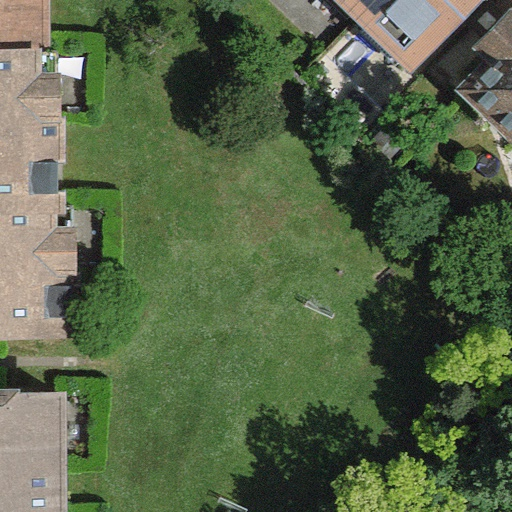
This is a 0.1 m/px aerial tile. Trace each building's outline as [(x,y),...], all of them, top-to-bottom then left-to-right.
[(0,0),(0,49),(41,50),(41,0),(0,0)] [(480,0),(344,0),(414,69),(480,0)] [(511,46),(473,87),(511,125),(511,46)] [(0,205),(54,205),(59,206),(59,123),(58,74),(39,74),(41,50),(0,49),(0,205)] [(0,331),(1,332),(75,331),(74,277),(73,229),(54,229),(54,205),(0,205),(0,331)] [(1,394),(0,393),(0,511),(61,511),(61,468),(62,417),(42,418),(41,394),(1,394)]
